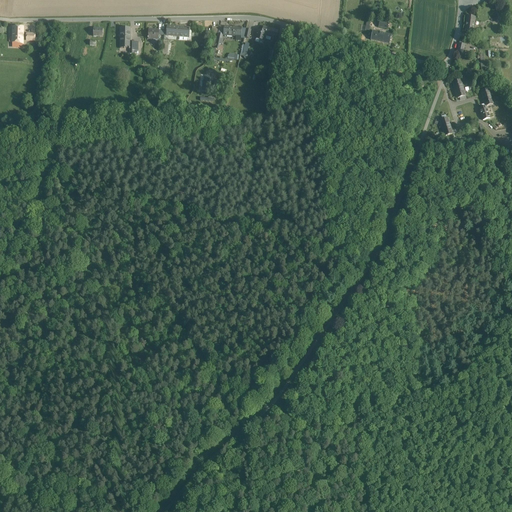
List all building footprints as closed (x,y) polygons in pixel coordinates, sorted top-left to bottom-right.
[(475,18),(467,17),(465,30),(473,31),(475,18)] [(388,20),(381,19),(380,22),(380,21),(379,27),(388,29),(389,23),(387,23),(388,20)] [(23,27),(13,27),(13,38),(13,44),(12,44),(12,48),(17,48),(17,44),(22,44),(23,27)] [(189,28),(167,27),(166,36),(188,37),(188,36),(189,31),(190,31),(190,29),(189,29),(189,28)] [(233,28),(224,27),(223,35),(232,35),(233,28)] [(241,28),(233,27),(233,28),(232,35),(232,36),(239,36),(240,36),(241,28)] [(263,27),(262,32),(257,31),(255,39),(259,40),(262,41),(263,41),(264,41),(265,36),(271,37),(270,43),(274,44),(278,31),(263,27)] [(130,28),(120,28),(120,47),(124,47),(124,48),(129,48),(130,48),(130,42),(130,28)] [(97,29),(93,29),(93,37),(103,37),(103,29),(97,29)] [(159,30),(149,30),(148,39),(153,39),(158,39),(159,30)] [(380,32),(373,31),(371,39),(378,41),(380,32)] [(391,35),(380,32),(378,41),(389,44),(391,35)] [(138,42),(130,42),(130,48),(129,48),(129,49),(130,49),(130,51),(134,51),(138,51),(138,42)] [(465,45),(458,44),(456,53),(463,54),(465,45)] [(277,53),(271,51),(269,60),(275,61),(277,53)] [(239,61),(240,55),(229,53),(227,59),(239,61)] [(460,80),(453,83),(454,86),(455,86),(456,90),(463,88),(460,80)] [(463,88),(456,90),(458,94),(457,95),(458,98),(465,96),(463,88)] [(488,89),(481,91),(482,94),(483,94),(484,98),(491,96),(488,89)] [(491,96),(484,98),(486,103),(485,103),(486,106),(493,104),(491,96)] [(486,106),(479,108),(483,120),(489,118),(486,106)] [(447,118),(440,120),(441,124),(442,124),(444,128),(450,126),(447,118)] [(450,126),(444,128),(445,132),(444,132),(445,136),(452,134),(450,126)]
